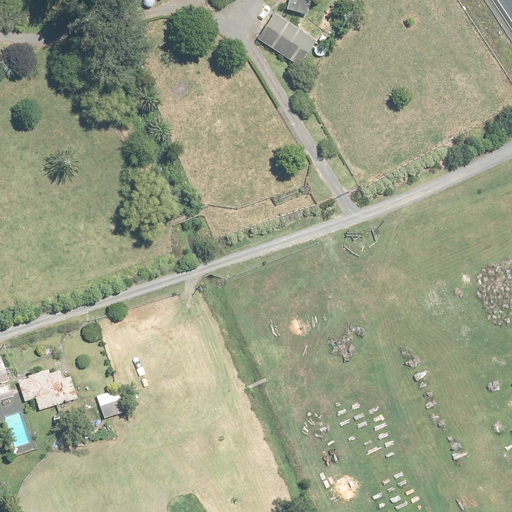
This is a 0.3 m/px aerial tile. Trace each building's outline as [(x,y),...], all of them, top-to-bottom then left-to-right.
[(289,0),(287,9),(306,14),(310,0),(307,0),(289,0)] [(316,39),(271,11),(254,39),(299,67),(316,39)] [(0,399),(13,395),(0,354),(0,353),(0,399)] [(30,377),(17,381),(24,402),(35,399),(38,410),(79,398),(72,376),(62,379),(59,370),(48,373),(47,370),(29,375),(30,377)] [(31,450),(23,453),(28,467),(35,464),(31,450)]
